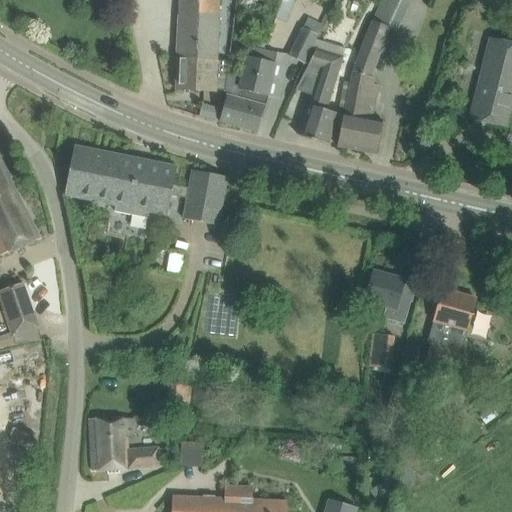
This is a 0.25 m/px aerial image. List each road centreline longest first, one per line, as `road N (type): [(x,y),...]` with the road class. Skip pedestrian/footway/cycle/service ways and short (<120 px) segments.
road 1 (secondary): [(511,216),(184,137),(101,107),(9,56)]
road 2 (unclassified): [(63,511),(76,347),(67,247),(40,159),(0,113)]
